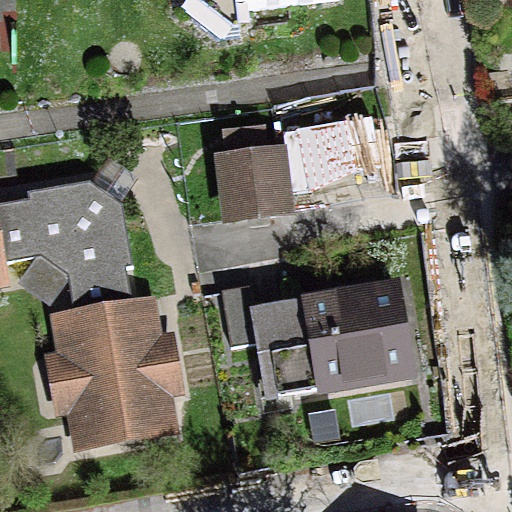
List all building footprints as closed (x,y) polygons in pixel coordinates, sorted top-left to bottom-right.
[(188,0),(191,21),(217,41),(240,38),(236,13),(339,1),(339,0),(188,0)] [(260,129),(230,133),(232,153),(262,150),(260,129)] [(223,162),(230,222),(285,216),(278,156),(223,162)] [(28,202),(0,207),(0,266),(40,259),(67,279),(74,320),(133,310),(126,270),(133,269),(122,207),(89,184),(27,195),(28,202)] [(396,293),(254,317),(250,289),(221,294),(231,350),(259,345),(263,364),(269,363),(275,398),(410,375),(396,293)] [(148,307),(133,310),(74,320),(59,322),(66,365),(83,362),(90,402),(73,405),(81,447),(110,442),(107,423),(137,418),(140,437),(169,431),(163,392),(176,390),(168,344),(154,346),(148,307)]
